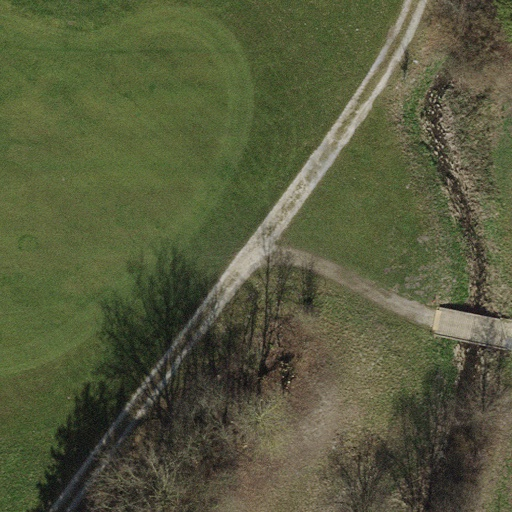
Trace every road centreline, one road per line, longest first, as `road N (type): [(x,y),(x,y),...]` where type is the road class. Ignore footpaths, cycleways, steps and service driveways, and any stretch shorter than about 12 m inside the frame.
road 1 (track): [(65,511),(394,74),(416,0)]
road 2 (track): [(262,250),(386,307),(507,336)]
